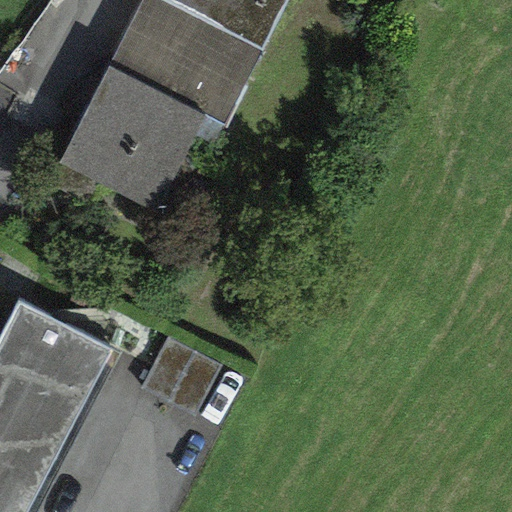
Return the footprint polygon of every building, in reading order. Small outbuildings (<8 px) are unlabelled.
[(163,0),(142,0),(109,66),(207,115),(226,125),(264,50),(163,0)] [(163,0),(264,50),(288,0),(163,0)] [(207,115),(109,66),(60,164),(158,213),(207,115)] [(20,303),(0,342),(0,511),(32,511),(116,352),(20,303)] [(169,336),(142,387),(195,416),(222,365),(169,336)]
